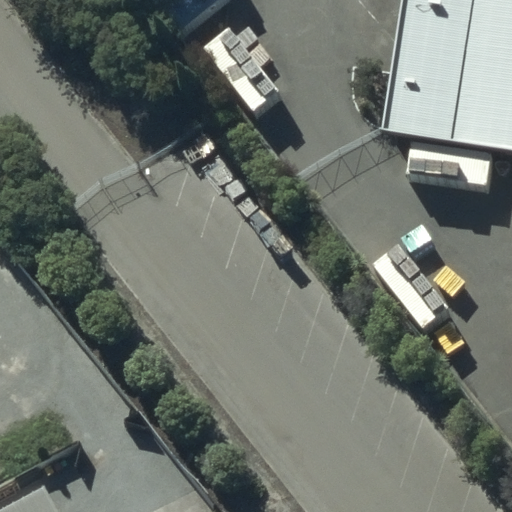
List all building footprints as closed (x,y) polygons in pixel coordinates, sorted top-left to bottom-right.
[(511,0),(408,0),(387,136),(511,155),(511,0)] [(224,33),(195,55),(254,126),(281,103),(224,33)] [(229,182),(202,202),(262,281),(289,261),(229,182)] [(297,268),(269,289),(331,369),(359,347),(297,268)] [(57,511),(47,492),(8,511),(57,511)]
